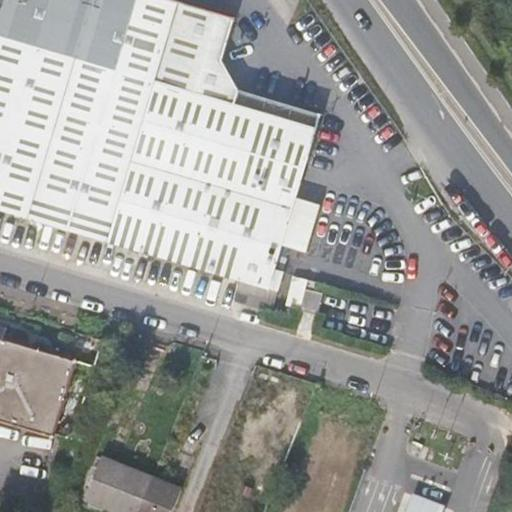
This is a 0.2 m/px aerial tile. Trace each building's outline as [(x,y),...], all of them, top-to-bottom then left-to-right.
[(6,0),(0,24),(0,211),(250,283),(271,289),(322,113),(240,90),(223,59),(235,18),(175,0),(6,0)] [(317,306),(323,284),(318,282),(320,277),(309,274),(303,302),(317,306)] [(265,311),(271,289),(250,283),(244,305),(265,311)] [(61,429),(67,409),(83,359),(0,333),(0,412),(60,431),(61,429)] [(83,425),(87,415),(102,365),(83,359),(67,409),(61,429),(72,432),(83,425)] [(262,413),(247,448),(283,459),(297,426),(262,413)] [(230,483),(239,461),(226,455),(217,478),(230,483)] [(104,460),(90,495),(120,507),(132,511),(133,511),(173,511),(182,490),(104,460)]
